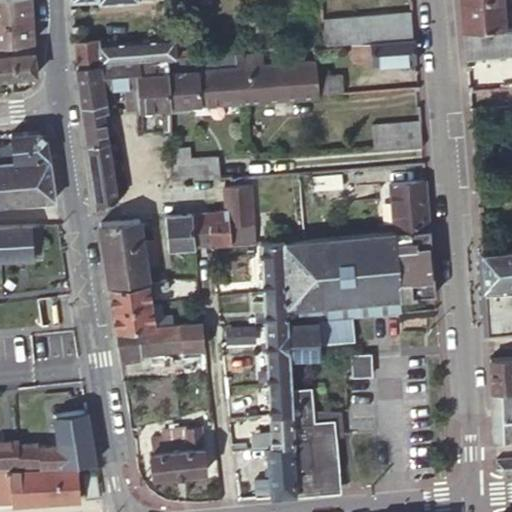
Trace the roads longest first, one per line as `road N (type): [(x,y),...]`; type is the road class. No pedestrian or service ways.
road 1 (tertiary): [(472,494),(438,0)]
road 2 (residential): [(57,104),(120,511)]
road 3 (unknown): [(229,511),(205,284)]
road 4 (residential): [(472,494),(298,511)]
